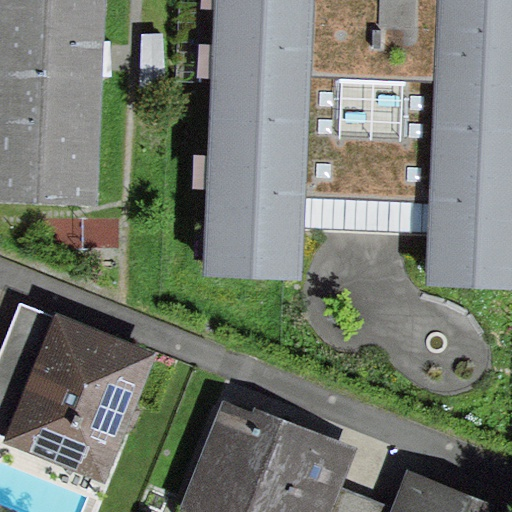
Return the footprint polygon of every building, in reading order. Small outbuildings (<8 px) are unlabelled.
[(0,0),(0,190),(97,194),(101,75),(109,75),(111,38),(103,37),(103,0),(0,0)] [(431,279),(511,282),(511,0),(219,0),(208,269),(297,273),(300,193),(434,199),(431,279)] [(136,87),(165,88),(165,31),(136,31),(136,87)] [(128,424),(133,410),(128,396),(144,358),(74,330),(54,338),(17,323),(0,365),(0,414),(62,439),(57,453),(99,469),(114,431),(128,424)] [(241,499),(235,511),(318,511),(341,457),(282,434),(286,425),(262,415),(258,424),(229,413),(201,483),(241,499)] [(476,511),(415,488),(405,511),(476,511)] [(393,511),(394,511),(366,500),(361,511),(393,511)]
